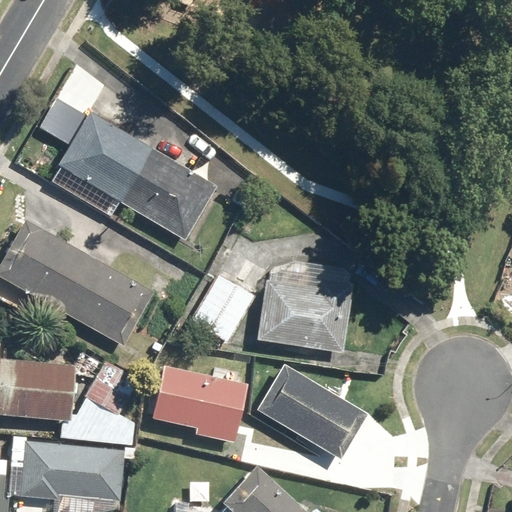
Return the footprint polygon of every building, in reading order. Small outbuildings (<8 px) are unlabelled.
[(212,188),(82,113),(49,169),(179,244),(212,188)] [(149,291),(20,219),(0,254),(0,281),(117,347),(149,291)] [(250,296),(211,276),(186,324),(224,344),(250,296)] [(344,295),(345,286),(312,281),(311,290),(258,283),(249,343),(336,355),(344,295)] [(67,365),(0,360),(0,418),(63,423),(67,365)] [(165,361),(153,413),(194,422),(192,430),(232,439),(246,379),(165,361)] [(287,363),(259,405),(338,457),(366,415),(287,363)] [(20,436),(16,490),(53,493),(54,487),(118,493),(122,444),(20,436)] [(217,511),(295,511),(249,469),(213,508),(217,511)]
